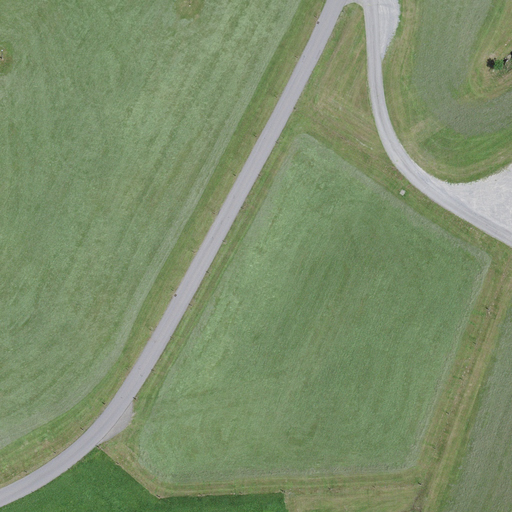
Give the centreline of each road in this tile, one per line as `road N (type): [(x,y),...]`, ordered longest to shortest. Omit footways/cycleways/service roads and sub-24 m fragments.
road 1 (residential): [(342,0),(132,389),(88,445),(0,497)]
road 2 (track): [(511,245),(452,211),(387,136),(365,0)]
